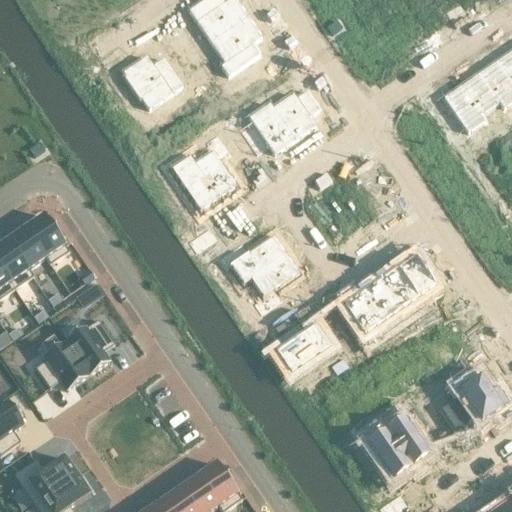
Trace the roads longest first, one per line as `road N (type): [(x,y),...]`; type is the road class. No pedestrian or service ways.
road 1 (residential): [(173,355),(75,421),(129,502),(230,440)]
road 2 (residential): [(0,211),(53,178),(173,355)]
road 3 (residential): [(270,191),(337,287),(436,217)]
road 4 (residential): [(372,120),(511,25)]
road 5 (residential): [(372,120),(292,0)]
road 6 (residential): [(506,320),(436,217)]
road 7 (residential): [(270,191),(372,120)]
